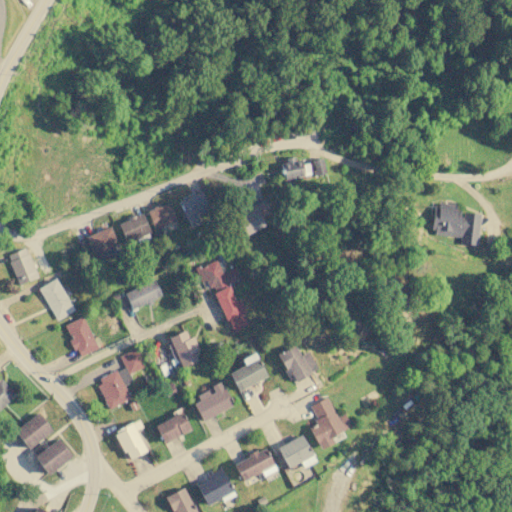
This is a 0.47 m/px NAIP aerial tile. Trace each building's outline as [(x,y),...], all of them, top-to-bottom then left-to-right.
[(303,176),(300,157),(279,161),(283,180),(303,176)] [(325,173),(321,157),(311,160),(315,176),(325,173)] [(210,216),(201,192),(179,200),(189,227),(202,223),(201,219),(210,216)] [(244,235),(265,225),(254,202),(242,208),(244,213),(235,217),(244,235)] [(175,222),(170,203),(147,208),(152,228),(175,222)] [(433,203),(431,234),(460,236),(459,244),(477,245),(479,213),(459,212),(459,205),(433,203)] [(117,223),(126,243),(150,232),(141,212),(117,223)] [(77,240),(86,259),(117,244),(108,226),(77,240)] [(7,253),(15,284),(35,278),(27,248),(7,253)] [(227,283),(240,278),(235,267),(221,273),(216,259),(194,268),(200,282),(209,279),(230,333),(247,326),(241,312),(245,311),(240,298),(234,300),(227,283)] [(72,312),(57,278),(38,286),(54,320),(72,312)] [(123,292),(131,310),(161,297),(154,279),(123,292)] [(77,357),(97,348),(84,316),(64,324),(71,340),(70,340),(77,357)] [(168,337),(176,357),(170,359),(174,370),(198,361),(194,351),(198,350),(193,336),(188,338),(185,330),(168,337)] [(299,355),(294,344),(276,354),(287,375),(290,373),(294,381),(317,369),(307,351),(299,355)] [(108,408),(129,399),(123,385),(132,381),(128,374),(140,368),(132,349),(118,355),(123,366),(95,379),(108,408)] [(244,365),(228,373),(237,391),(266,376),(254,352),(241,359),(244,365)] [(211,391),(191,399),(200,420),(232,406),(221,380),(208,386),(211,391)] [(0,381),(0,408),(14,394),(0,381)] [(308,405),(316,424),(309,427),(318,450),(333,444),(330,436),(350,427),(344,414),(336,417),(327,397),(308,405)] [(51,430),(37,412),(13,431),(27,449),(51,430)] [(190,430),(181,412),(154,425),(162,443),(190,430)] [(142,427),(138,419),(113,431),(127,460),(145,451),(135,430),(142,427)] [(312,463),(303,435),(276,445),(285,467),(299,462),(301,467),(312,463)] [(33,456),(46,475),(71,456),(57,438),(33,456)] [(275,470),(264,447),(232,463),(241,481),(260,472),(262,476),(275,470)] [(208,479),(195,485),(205,504),(232,491),(220,468),(206,475),(208,479)] [(173,511),(195,511),(183,487),(165,496),(173,511)]
